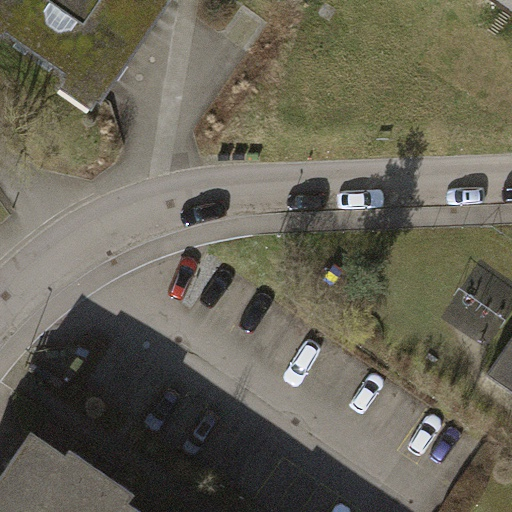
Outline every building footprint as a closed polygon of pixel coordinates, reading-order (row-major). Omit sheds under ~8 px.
[(0,0),(0,27),(104,99),(172,0),(0,0)] [(405,50),(401,0),(357,0),(361,53),(405,50)] [(404,126),(402,61),(317,63),(319,129),(404,126)] [(511,339),(488,375),(511,391),(511,339)] [(0,511),(145,511),(149,507),(30,425),(0,468),(0,511)]
